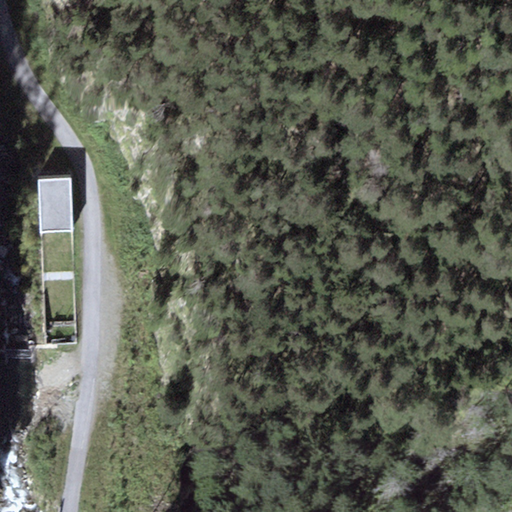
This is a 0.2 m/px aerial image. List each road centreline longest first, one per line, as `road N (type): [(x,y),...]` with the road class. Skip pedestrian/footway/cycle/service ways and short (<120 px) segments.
road 1 (track): [(0,16),(23,80),(78,152),(91,191),(97,286),(65,511)]
road 2 (track): [(97,286),(178,511)]
